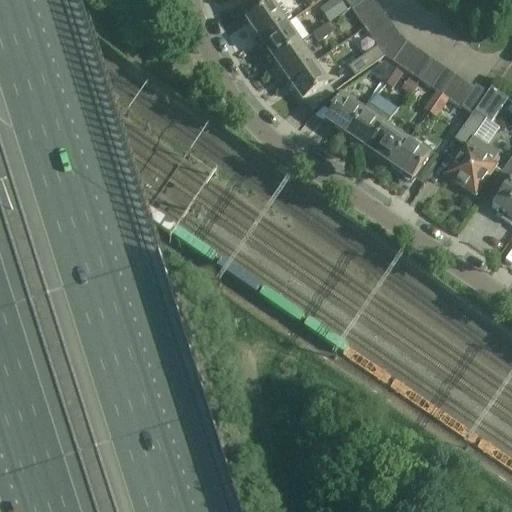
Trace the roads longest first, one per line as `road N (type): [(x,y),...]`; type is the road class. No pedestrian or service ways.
road 1 (motorway): [(161,511),(0,5)]
road 2 (residential): [(511,304),(282,150),(222,81),(190,0)]
road 3 (motorway): [(0,358),(49,511)]
road 4 (residential): [(511,52),(492,79),(425,32),(399,0)]
